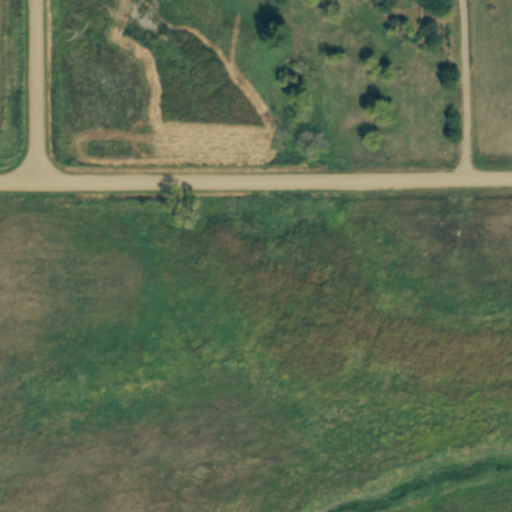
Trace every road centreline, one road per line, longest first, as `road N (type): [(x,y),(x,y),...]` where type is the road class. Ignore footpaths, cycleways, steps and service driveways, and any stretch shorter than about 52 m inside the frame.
road 1 (residential): [(511,178),(0,181)]
road 2 (residential): [(41,181),(38,0)]
